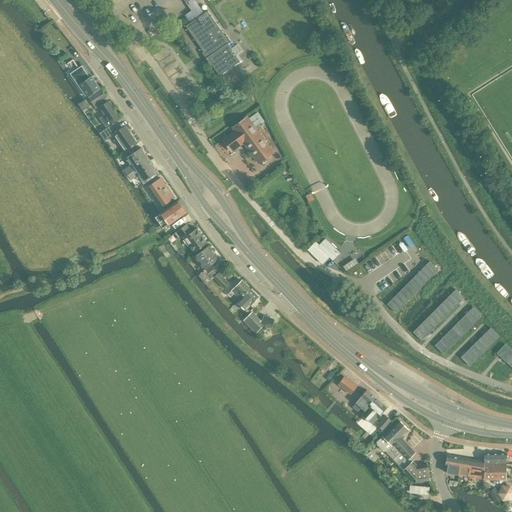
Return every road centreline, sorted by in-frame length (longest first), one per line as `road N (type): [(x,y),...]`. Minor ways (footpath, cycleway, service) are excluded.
road 1 (unclassified): [(103,0),(237,183),(302,254),(363,284),(419,349),(511,390)]
road 2 (residential): [(101,52),(94,65),(214,233),(280,306),(295,300)]
road 3 (primary): [(295,300),(101,52)]
